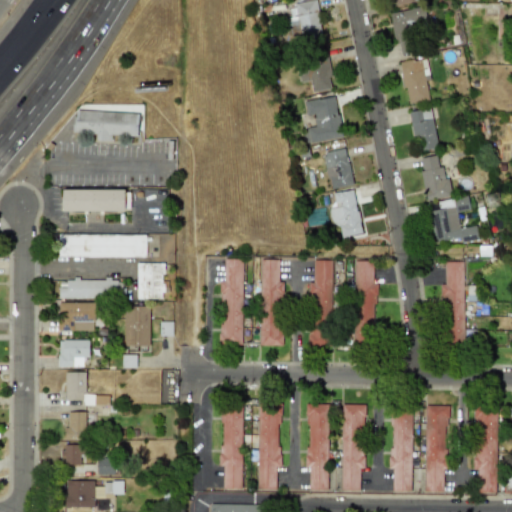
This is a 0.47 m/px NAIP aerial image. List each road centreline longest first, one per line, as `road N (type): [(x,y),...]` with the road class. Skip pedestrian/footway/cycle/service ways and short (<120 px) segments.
road 1 (residential): [(416,383),(412,294),(355,0)]
road 2 (residential): [(24,511),(19,205)]
road 3 (residential): [(207,381),(511,384)]
road 4 (residential): [(191,254),(184,254),(185,44)]
road 5 (residential): [(301,511),(511,509)]
road 6 (residential): [(207,381),(190,325),(191,254)]
road 7 (motorway): [(45,94),(121,0)]
